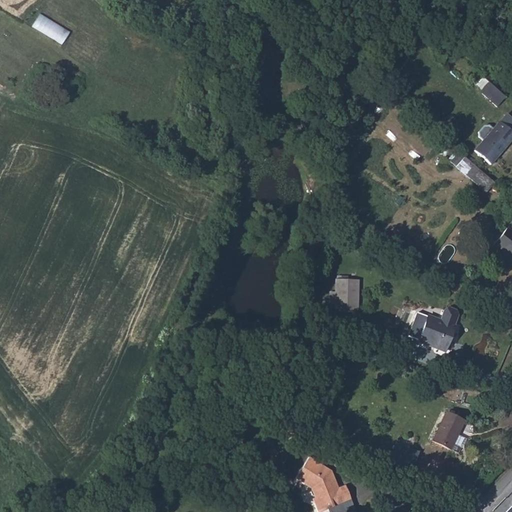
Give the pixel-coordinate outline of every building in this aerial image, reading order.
[(511,99),(511,98),(496,83),(486,94),(502,110),(511,99)] [(511,132),(504,125),(481,149),(497,163),(511,146),(511,132)] [(499,182),(469,156),(461,166),(492,191),(499,182)] [(511,228),(498,245),(508,252),(507,254),(511,258),(511,228)] [(363,275),(340,274),(339,308),(361,309),(363,275)] [(445,317),(433,313),(422,338),(448,349),(462,310),(460,306),(454,303),(449,306),(445,317)] [(466,418),(448,411),(436,439),(453,448),(466,418)] [(330,465),(309,451),(295,473),(311,482),(312,480),(316,490),(311,492),(318,508),(333,502),(333,498),(350,492),(344,478),(334,482),(329,468),(330,465)] [(383,466),(407,477),(414,461),(390,451),(383,466)]
